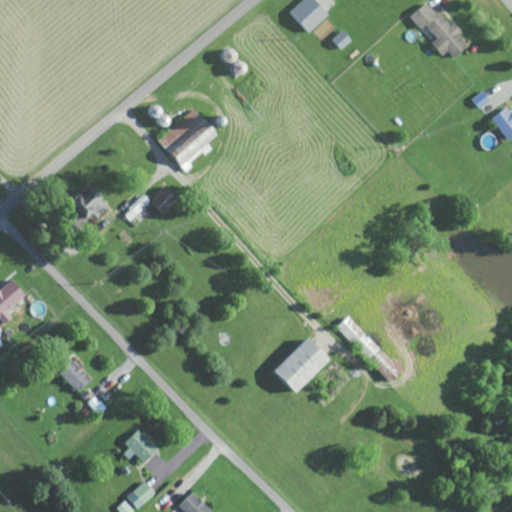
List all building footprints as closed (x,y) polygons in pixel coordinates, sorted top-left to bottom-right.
[(326,15),(314,0),(300,0),(287,10),(304,32),(326,15)] [(464,46),(455,35),(454,35),(427,0),(426,0),(407,16),(417,30),(423,25),(434,38),(428,43),(437,55),(444,50),(449,57),(464,46)] [(329,39),(339,50),(350,40),(340,30),(329,39)] [(488,119),(506,140),(511,134),(511,115),(503,105),(488,119)] [(187,164),(206,145),(204,143),(212,134),(188,109),(154,142),(183,172),(189,166),(187,164)] [(147,200),(140,194),(121,214),(128,221),(146,202),(160,215),(174,199),(160,186),(147,200)] [(77,197),(73,193),(62,204),(81,223),(102,203),(87,187),(77,197)] [(24,294),(11,279),(0,288),(0,319),(3,323),(11,316),(6,311),(24,294)] [(385,381),(396,371),(345,315),(334,325),(385,381)] [(267,371),(288,393),(322,360),(301,338),(267,371)] [(89,379),(71,359),(57,371),(76,392),(89,379)] [(155,449),(136,430),(123,443),(130,451),(130,450),(142,462),(155,449)] [(136,509),(154,493),(143,481),(125,497),(136,509)] [(177,504),(184,511),(210,511),(191,491),(177,504)] [(116,509),(119,511),(130,511),(131,511),(122,503),(116,509)]
